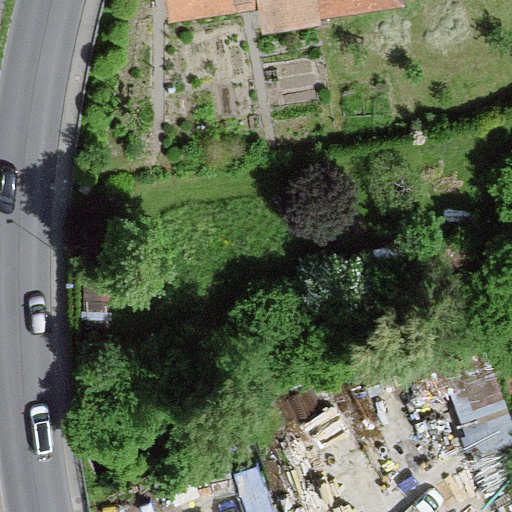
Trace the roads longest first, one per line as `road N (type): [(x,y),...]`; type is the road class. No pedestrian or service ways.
road 1 (secondary): [(51,0),(28,121),(17,295)]
road 2 (secondary): [(17,295),(40,511)]
